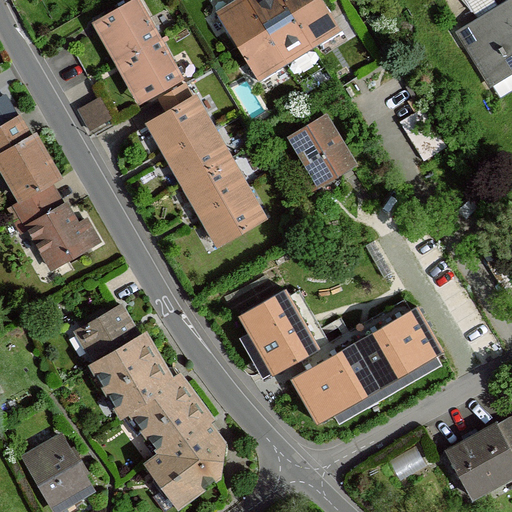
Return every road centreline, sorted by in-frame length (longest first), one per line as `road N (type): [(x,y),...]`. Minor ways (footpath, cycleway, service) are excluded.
road 1 (residential): [(189,339),(0,13)]
road 2 (residential): [(298,474),(332,464),(511,364)]
road 3 (residential): [(298,474),(189,339)]
